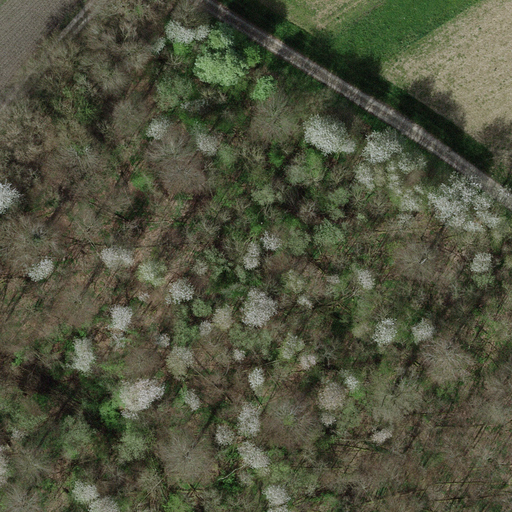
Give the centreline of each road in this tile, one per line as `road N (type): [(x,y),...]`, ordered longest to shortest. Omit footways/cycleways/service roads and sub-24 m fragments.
road 1 (track): [(511,195),(163,0)]
road 2 (track): [(0,150),(121,0)]
